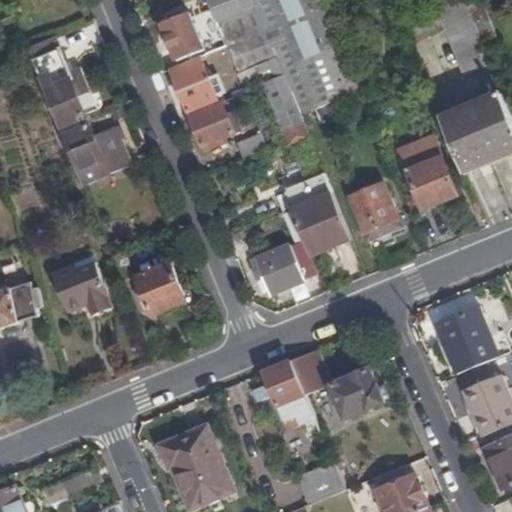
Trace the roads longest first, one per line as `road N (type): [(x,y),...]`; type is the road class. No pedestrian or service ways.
road 1 (unclassified): [(249,355),(112,0)]
road 2 (residential): [(381,295),(472,511)]
road 3 (unclassified): [(104,412),(249,355)]
road 4 (unclassified): [(249,355),(381,295)]
road 5 (unclassified): [(381,295),(511,243)]
